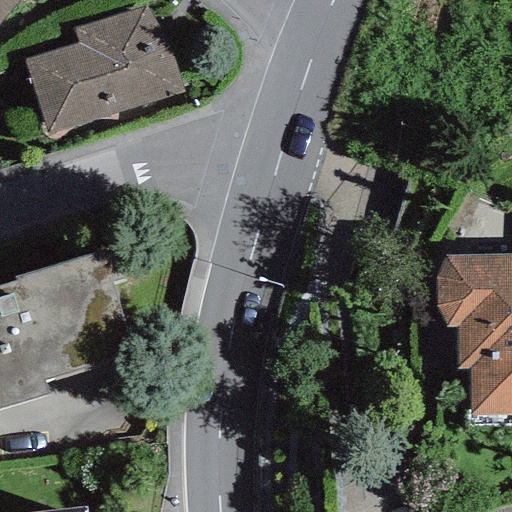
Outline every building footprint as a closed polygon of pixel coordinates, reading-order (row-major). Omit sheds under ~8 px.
[(0,0),(0,20),(17,0),(0,0)] [(23,59),(46,133),(181,89),(169,43),(145,5),(72,28),(78,44),(23,59)] [(0,404),(47,390),(42,374),(132,347),(110,277),(124,273),(116,246),(104,250),(103,247),(0,279),(0,404)] [(511,412),(511,254),(450,256),(440,267),(434,280),(435,303),(444,324),(457,323),(456,366),(470,367),(468,413),(511,412)] [(86,511),(86,503),(8,511),(86,511)]
